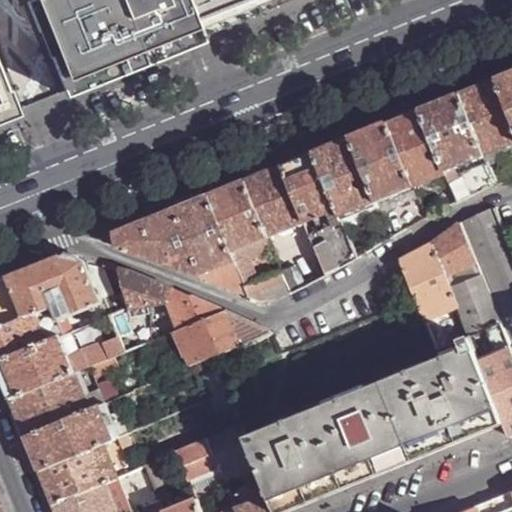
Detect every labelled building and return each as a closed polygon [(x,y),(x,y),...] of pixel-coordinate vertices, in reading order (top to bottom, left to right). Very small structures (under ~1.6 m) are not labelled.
[(28,0),(64,90),(93,79),(91,74),(200,32),(203,35),(291,0),(28,0)] [(91,74),(93,79),(203,35),(200,32),(91,74)] [(0,70),(0,115),(16,110),(0,70)] [(511,73),(497,80),(511,118),(511,73)] [(476,88),(460,95),(484,155),(511,144),(511,118),(497,80),(476,88)] [(484,155),(460,95),(441,102),(421,110),(446,171),(484,155)] [(446,171),(421,110),(401,118),(388,123),(414,187),(447,175),(446,171)] [(414,187),(388,123),(369,131),(351,138),(377,203),(414,187)] [(377,203),(351,138),(328,148),(314,153),(335,203),(341,217),(377,203)] [(335,203),(314,153),(295,161),(281,167),(302,215),(307,214),(335,203)] [(491,173),(487,163),(448,178),(451,185),(459,203),(496,186),(491,173)] [(302,215),(281,167),(259,175),(244,181),(268,237),(304,221),(302,215)] [(491,173),(496,186),(510,180),(505,169),(503,168),(491,173)] [(268,237),(244,181),(224,189),(208,196),(231,252),(268,237)] [(459,203),(451,185),(445,188),(451,207),(459,203)] [(231,252),(208,196),(190,203),(176,209),(202,273),(203,274),(235,261),(231,252)] [(511,202),(495,208),(511,249),(511,202)] [(341,217),(335,203),(307,214),(309,219),(315,217),(321,230),(342,221),(341,217)] [(342,221),(347,230),(382,216),(382,214),(377,203),(341,217),(342,221)] [(437,214),(433,203),(422,207),(427,219),(437,214)] [(511,249),(495,208),(461,224),(478,265),(484,278),(504,326),(511,345),(511,249)] [(202,273),(176,209),(145,221),(115,233),(119,248),(197,275),(202,273)] [(399,235),(389,211),(382,214),(382,216),(392,239),(399,235)] [(347,230),(342,221),(321,230),(310,235),(327,276),(358,259),(347,230)] [(478,265),(461,224),(435,244),(448,277),(478,265)] [(272,246),(268,237),(231,252),(235,261),(251,255),(272,246)] [(435,244),(404,261),(413,285),(419,298),(428,321),(460,307),(453,290),(448,277),(435,244)] [(26,270),(8,277),(26,319),(38,314),(55,308),(61,322),(77,315),(104,304),(86,261),(62,255),(26,270)] [(262,280),(251,255),(235,261),(246,287),(262,280)] [(246,287),(235,261),(203,274),(202,273),(197,275),(249,295),(246,287)] [(484,278),(478,265),(448,277),(453,290),(484,278)] [(127,270),(121,269),(129,307),(149,304),(168,300),(175,296),(174,287),(132,271),(127,270)] [(292,294),(283,271),(262,280),(246,287),(249,295),(249,297),(261,300),(273,299),(292,294)] [(0,329),(26,319),(8,277),(0,280),(0,329)] [(504,326),(484,278),(453,290),(460,307),(466,323),(473,339),(489,332),(504,326)] [(179,289),(174,287),(175,296),(168,300),(180,330),(184,328),(229,311),(179,289)] [(250,366),(249,441),(470,351),(466,342),(456,345),(440,352),(428,321),(419,298),(413,300),(285,351),(273,356),(250,366)] [(229,311),(184,328),(201,364),(203,363),(215,359),(214,357),(243,345),(244,347),(247,346),(261,340),(275,332),(266,328),(229,311)] [(0,361),(49,341),(38,314),(26,319),(0,329),(0,361)] [(77,315),(61,322),(66,334),(74,330),(82,327),(77,315)] [(473,339),(466,323),(457,327),(460,337),(454,339),(456,345),(466,342),(473,339)] [(511,345),(504,326),(489,332),(505,367),(511,364),(511,345)] [(201,364),(184,328),(180,330),(174,332),(193,368),(201,364)] [(66,334),(62,336),(77,373),(90,368),(74,330),(66,334)] [(505,367),(489,332),(473,339),(487,374),(505,367)] [(121,335),(106,341),(107,342),(113,358),(120,355),(129,352),(121,335)] [(77,373),(62,336),(49,341),(0,361),(0,368),(6,383),(13,399),(77,373)] [(466,342),(470,351),(249,441),(258,464),(271,495),(276,508),(293,501),(321,489),(433,444),(450,437),(453,444),(488,431),(485,423),(504,416),(487,374),(473,339),(466,342)] [(113,358),(107,342),(84,351),(91,367),(94,366),(113,358)] [(132,362),(129,352),(120,355),(125,365),(132,362)] [(125,365),(120,355),(113,358),(94,366),(98,376),(125,365)] [(228,390),(215,359),(203,363),(216,395),(228,390)] [(511,364),(505,367),(487,374),(504,416),(507,423),(511,434),(511,364)] [(92,410),(77,373),(13,399),(21,421),(28,437),(92,410)] [(120,398),(113,379),(101,384),(103,389),(109,403),(117,400),(120,398)] [(109,403),(103,389),(92,394),(98,407),(102,406),(109,403)] [(142,401),(137,391),(120,398),(117,400),(122,409),(142,401)] [(115,439),(102,406),(98,407),(92,410),(28,437),(33,449),(35,454),(42,471),(106,443),(115,439)] [(249,441),(242,426),(211,439),(221,466),(226,476),(227,478),(258,464),(249,441)] [(130,432),(119,437),(124,449),(135,444),(130,432)] [(221,466),(211,439),(179,453),(190,479),(221,466)] [(120,477),(106,443),(42,471),(50,490),(56,505),(109,482),(119,478),(120,477)] [(170,495),(157,462),(148,465),(162,501),(164,504),(174,500),(171,494),(170,495)] [(147,507),(162,501),(148,465),(134,472),(133,472),(147,507)] [(221,466),(190,479),(195,490),(226,476),(221,466)] [(132,511),(119,478),(109,482),(121,511),(132,511)] [(121,511),(109,482),(56,505),(59,511),(121,511)] [(323,497),(321,489),(293,501),(296,508),(323,497)] [(481,511),(511,499),(511,496),(510,491),(478,504),(480,511),(481,511)] [(278,511),(276,508),(271,495),(238,508),(239,511),(278,511)] [(203,511),(198,499),(167,511),(203,511)] [(511,511),(511,499),(481,511),(511,511)] [(162,501),(147,507),(149,511),(167,511),(164,504),(162,501)]
